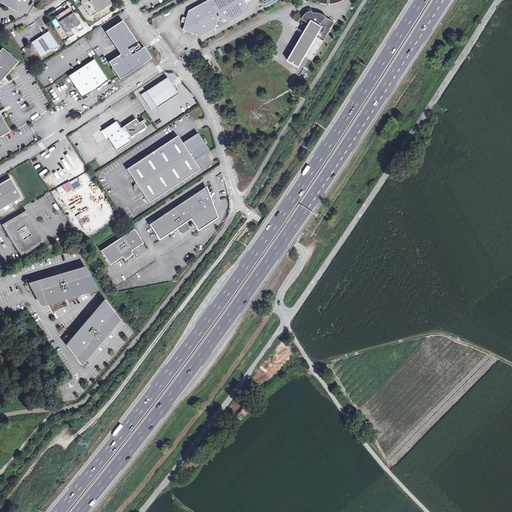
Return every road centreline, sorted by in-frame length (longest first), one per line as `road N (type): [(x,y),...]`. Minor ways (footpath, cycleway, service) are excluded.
road 1 (track): [(0,508),(50,443),(70,438),(114,396),(229,246),(310,134),(389,0)]
road 2 (motorway): [(420,0),(202,327),(57,511)]
road 3 (motorway): [(79,511),(237,306),(439,0)]
road 4 (unclassified): [(498,0),(286,319)]
road 5 (residential): [(169,60),(207,107),(239,205),(303,252),(279,294),(286,319)]
road 6 (unclassified): [(286,319),(141,511)]
road 7 (unclassified): [(286,319),(358,436),(427,511)]
road 8 (track): [(511,365),(434,329),(307,360)]
road 9 (residential): [(169,60),(0,171)]
